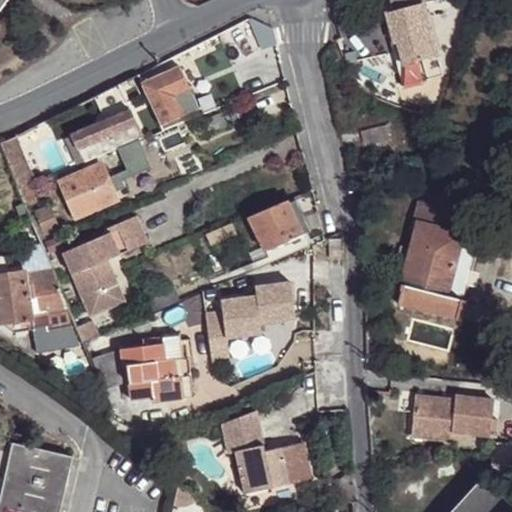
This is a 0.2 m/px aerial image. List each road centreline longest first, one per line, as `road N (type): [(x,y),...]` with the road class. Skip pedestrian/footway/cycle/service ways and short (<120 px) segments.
road 1 (residential): [(296,0),(321,133),(352,230),(364,511)]
road 2 (unclassified): [(175,34),(0,119)]
